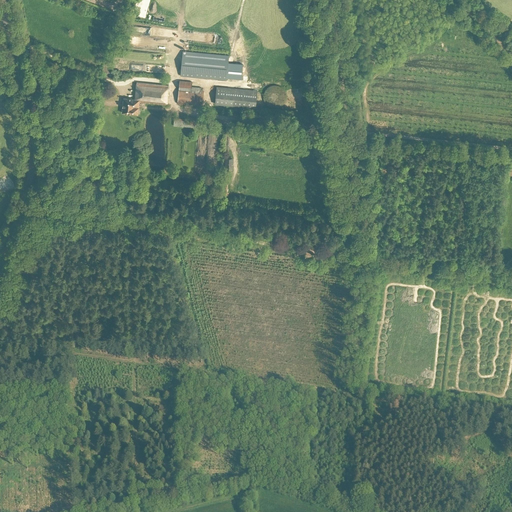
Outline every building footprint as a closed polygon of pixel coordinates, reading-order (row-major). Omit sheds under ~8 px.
[(125,5),(121,4),(120,3),(119,6),(120,6),(117,13),(122,15),(125,5)] [(152,17),(153,11),(140,7),(139,14),(152,17)] [(161,10),(159,18),(168,20),(170,13),(161,10)] [(180,76),(227,80),(227,78),(242,79),(243,64),(228,62),(229,55),(183,51),(180,76)] [(192,82),(180,80),(179,90),(177,104),(202,106),(204,91),(201,90),(202,88),(192,87),(192,82)] [(135,99),(124,98),(123,108),(122,112),(138,114),(139,102),(167,105),(168,85),(137,82),(137,84),(135,99)] [(216,87),(215,104),(256,108),(257,90),(216,87)] [(233,170),(233,158),(225,158),(225,170),(233,170)]
